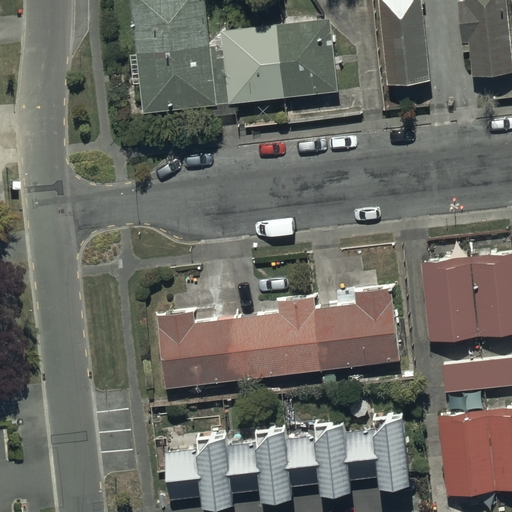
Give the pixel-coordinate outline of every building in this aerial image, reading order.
[(207,0),(130,0),(143,118),(339,98),(331,22),(211,34),(207,0)] [(422,0),(380,0),(390,90),(431,86),(422,0)] [(464,0),(466,5),(456,6),(461,58),(468,57),(471,86),(511,82),(511,33),(508,0),(464,0)] [(511,249),(420,258),(428,349),(511,340),(511,249)] [(196,308),(159,312),(168,385),(399,356),(392,285),(357,288),(358,300),(315,304),(315,295),(278,298),(280,312),(197,320),(196,308)] [(511,356),(442,364),(445,394),(511,386),(511,356)] [(511,407),(440,416),(449,498),(511,490),(511,407)] [(404,418),(166,446),(173,502),(202,499),(204,511),(233,511),(232,496),(260,493),(262,511),(276,511),(294,510),(292,491),(315,488),(318,507),(353,503),(350,483),(376,480),(378,499),(413,495),(404,418)]
